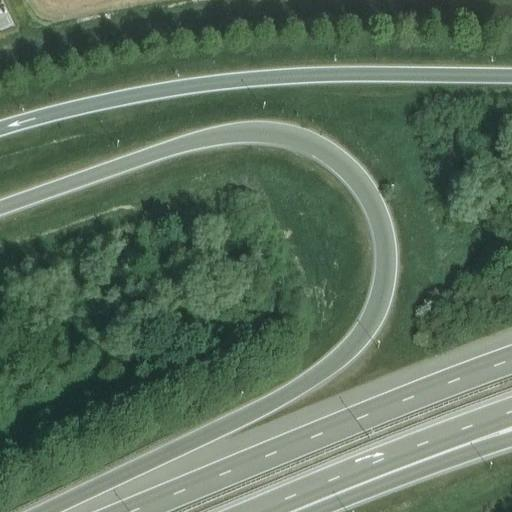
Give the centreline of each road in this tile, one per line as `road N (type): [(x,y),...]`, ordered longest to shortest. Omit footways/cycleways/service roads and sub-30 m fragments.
road 1 (trunk): [(0,212),(175,150),(255,137),(301,145),(334,163),(361,191),(379,235),(378,302),(359,340),(326,375),(62,511)]
road 2 (trunk): [(511,77),(382,76),(183,90),(0,136)]
road 3 (trunk): [(511,362),(135,511)]
road 4 (trunk): [(258,511),(511,414)]
road 5 (trunk): [(258,511),(511,441)]
